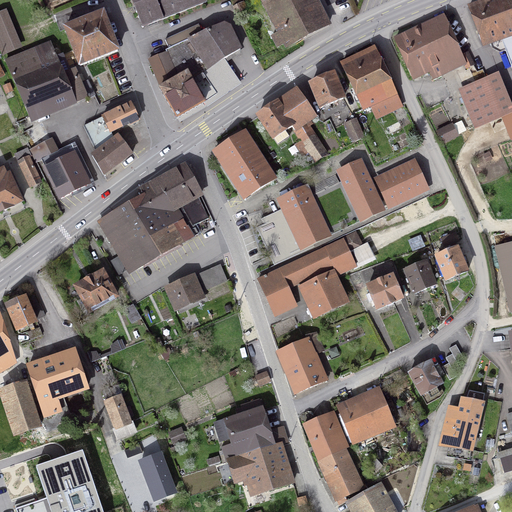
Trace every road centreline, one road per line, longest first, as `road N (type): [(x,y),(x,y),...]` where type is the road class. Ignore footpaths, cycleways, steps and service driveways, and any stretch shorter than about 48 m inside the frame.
road 1 (residential): [(373,27),(478,251),(486,306)]
road 2 (residential): [(288,410),(234,244),(179,144)]
road 3 (primary): [(179,144),(0,283)]
road 4 (primary): [(373,27),(179,144)]
road 5 (residential): [(486,306),(434,343),(288,410)]
road 6 (residential): [(486,306),(468,373),(440,418),(417,511)]
road 7 (residential): [(179,144),(157,126),(110,0)]
